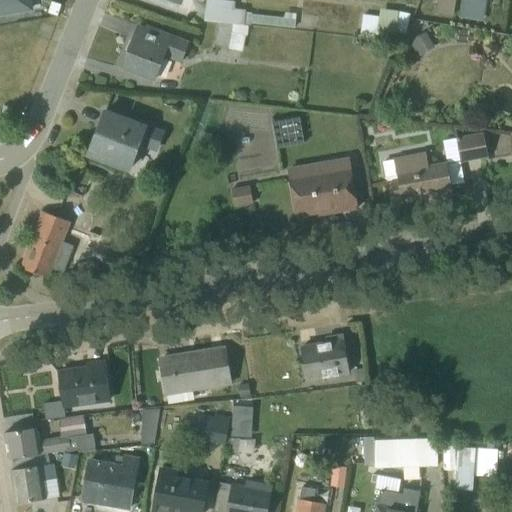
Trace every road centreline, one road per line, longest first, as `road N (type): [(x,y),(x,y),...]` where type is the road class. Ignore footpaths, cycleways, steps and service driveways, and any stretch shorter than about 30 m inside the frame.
road 1 (unclassified): [(0,323),(511,237)]
road 2 (residential): [(87,0),(28,142),(0,158)]
